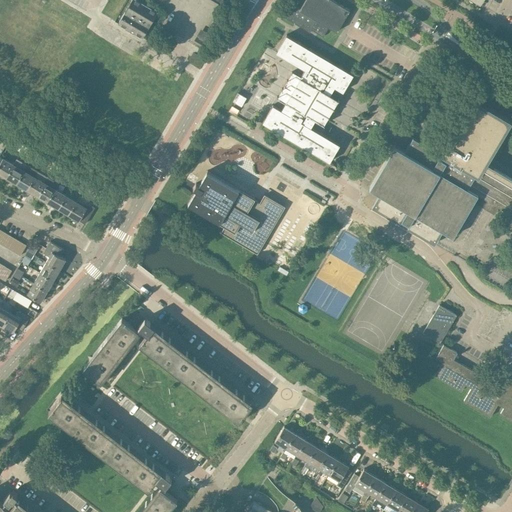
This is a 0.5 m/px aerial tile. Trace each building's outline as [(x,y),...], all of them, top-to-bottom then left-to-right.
[(131,0),(124,13),(118,23),(128,30),(142,38),(157,12),(137,0),(131,0)] [(311,29),(323,36),(329,27),(337,31),(349,9),(333,0),(304,0),(300,9),(291,3),(283,16),(310,32),(311,29)] [(273,104),(263,122),(329,161),(340,144),(311,127),(315,119),(323,124),(338,99),(330,94),(334,86),(343,91),(353,74),(286,34),(276,52),(305,69),(301,77),(292,72),(277,97),(286,102),(281,109),(273,104)] [(233,101),(241,106),(246,97),(238,92),(233,101)] [(394,145),(369,187),(380,193),(372,207),(434,244),(442,230),(453,236),(477,195),(511,215),(511,177),(487,162),(511,121),(473,98),(440,153),(413,137),(405,151),(394,145)] [(0,161),(0,174),(5,177),(13,163),(3,157),(0,161)] [(5,177),(16,184),(24,170),(13,163),(5,177)] [(16,184),(26,190),(37,171),(27,165),(24,170),(16,184)] [(220,231),(257,253),(285,206),(264,194),(260,202),(254,199),(255,198),(207,170),(199,185),(196,183),(193,188),(196,190),(188,204),(225,226),(221,231),(220,231)] [(26,190),(36,196),(48,177),(37,171),(26,190)] [(36,196),(47,202),(55,188),(58,183),(48,177),(36,196)] [(47,202),(57,208),(66,194),(55,188),(47,202)] [(57,208),(68,214),(76,201),(66,194),(57,208)] [(79,220),(85,223),(95,207),(88,203),(86,207),(76,201),(68,214),(78,221),(79,220)] [(0,241),(0,243),(4,246),(10,236),(5,233),(0,241)] [(4,246),(9,249),(16,239),(10,236),(4,246)] [(9,249),(15,252),(21,242),(16,239),(9,249)] [(27,251),(34,255),(40,244),(34,240),(27,251)] [(45,262),(59,270),(66,259),(60,256),(64,249),(50,241),(43,253),(49,256),(45,262)] [(15,252),(20,255),(26,245),(21,242),(15,252)] [(39,272),(53,280),(59,270),(45,262),(39,272)] [(0,277),(5,280),(11,270),(6,267),(0,277)] [(33,282),(47,291),(53,280),(39,272),(33,282)] [(27,293),(41,301),(47,291),(33,282),(27,293)] [(17,300),(27,307),(31,300),(21,294),(17,300)] [(423,332),(440,342),(456,314),(439,304),(423,332)] [(0,324),(2,326),(10,312),(0,306),(0,324)] [(2,326),(12,332),(16,326),(22,329),(29,317),(18,311),(15,315),(10,312),(2,326)] [(140,332),(136,329),(127,321),(122,318),(83,368),(100,381),(101,382),(132,343),(140,332)] [(136,329),(140,332),(142,334),(145,336),(152,327),(148,324),(150,322),(145,318),(136,329)] [(144,347),(239,420),(253,402),(150,322),(148,324),(152,327),(145,336),(139,343),(144,347)] [(500,413),(511,420),(511,375),(506,372),(499,385),(486,378),(490,371),(483,367),(479,374),(453,359),(457,352),(444,344),(436,358),(442,361),(434,375),(461,390),(465,384),(471,387),(463,400),(490,416),(498,403),(504,407),(500,413)] [(148,489),(154,482),(161,473),(164,476),(165,474),(63,394),(48,412),(148,489)] [(286,448),(295,433),(284,426),(275,441),(286,448)] [(296,454),(306,439),(295,433),(286,448),(296,454)] [(307,461),(316,446),(306,439),(296,454),(307,461)] [(318,467),(327,452),(316,446),(307,461),(318,467)] [(322,470),(328,474),(338,459),(327,452),(318,467),(312,476),(317,478),(322,470)] [(13,461),(18,464),(23,458),(18,454),(13,461)] [(337,485),(342,488),(352,471),(347,469),(349,465),(338,459),(328,474),(339,480),(337,485)] [(355,484),(365,490),(375,475),(364,468),(359,476),(354,473),(344,489),(349,492),(355,484)] [(155,483),(159,486),(163,489),(171,478),(166,473),(165,474),(164,476),(161,473),(154,482),(155,483)] [(365,490),(376,497),(385,482),(375,475),(365,490)] [(302,511),(302,510),(301,508),(299,506),(298,504),(297,503),(295,501),(293,500),(291,498),(283,492),(277,488),(272,482),(268,477),(267,477),(258,492),(261,493),(264,494),(266,495),(269,497),(271,498),(273,500),(275,502),(276,503),(276,504),(277,505),(277,506),(278,508),(278,509),(278,510),(278,511),(277,511),(276,511),(274,511),(254,499),(245,511),(302,511)] [(376,497),(387,503),(396,488),(385,482),(376,497)] [(167,511),(177,500),(163,489),(159,486),(138,511),(167,511)] [(387,503),(398,510),(407,495),(396,488),(387,503)] [(1,502),(5,506),(7,507),(10,509),(17,500),(13,498),(15,496),(17,493),(13,490),(11,492),(10,491),(1,502)] [(398,510),(401,511),(410,511),(418,501),(407,495),(398,510)] [(35,511),(15,496),(13,498),(17,500),(10,509),(7,511),(35,511)] [(410,511),(425,511),(429,508),(418,501),(410,511)]
